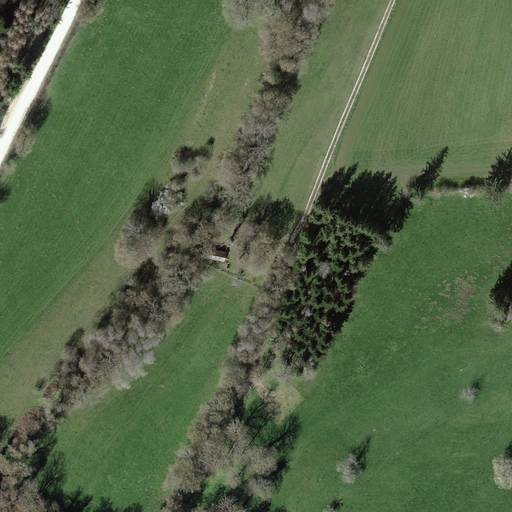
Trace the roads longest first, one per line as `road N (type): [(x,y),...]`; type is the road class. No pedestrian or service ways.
road 1 (track): [(182,511),(250,373),(393,0)]
road 2 (track): [(0,146),(73,0)]
